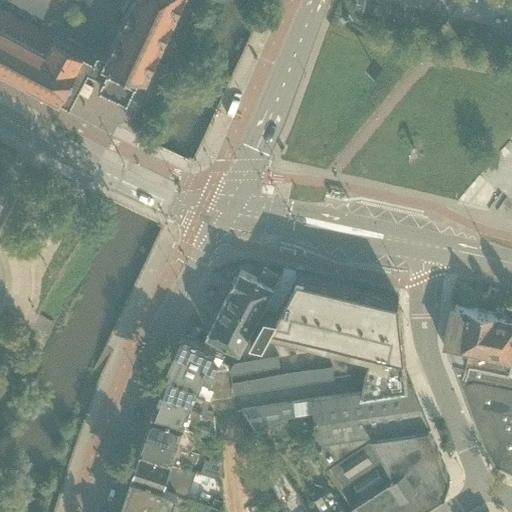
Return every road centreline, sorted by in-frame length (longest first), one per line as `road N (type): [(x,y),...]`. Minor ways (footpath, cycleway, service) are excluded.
road 1 (tertiary): [(225,211),(145,362),(91,511)]
road 2 (tertiary): [(0,115),(162,200),(225,211)]
road 3 (unclassified): [(480,485),(438,374),(427,307),(434,248)]
road 4 (tertiary): [(318,0),(225,211)]
road 5 (tertiary): [(434,248),(225,211)]
